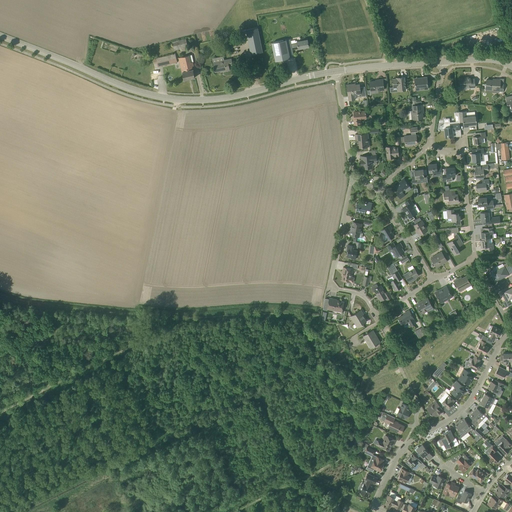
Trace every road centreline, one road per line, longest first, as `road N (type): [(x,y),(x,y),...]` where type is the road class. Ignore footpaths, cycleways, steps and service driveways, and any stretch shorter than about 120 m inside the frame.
road 1 (tertiary): [(337,71),(234,97),(159,97),(0,35)]
road 2 (residential): [(375,316),(365,297),(331,280),(352,176)]
road 3 (residential): [(431,428),(465,406),(502,338),(511,334)]
